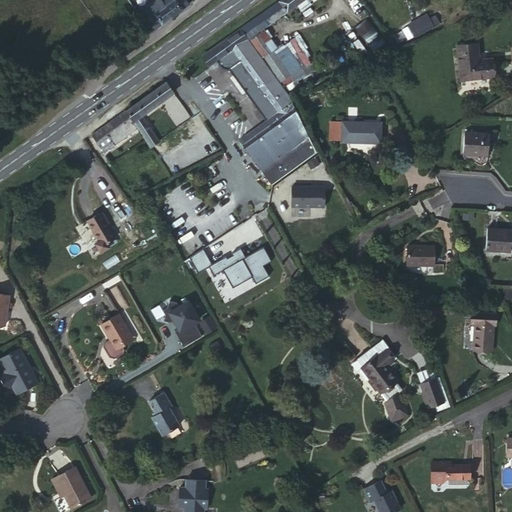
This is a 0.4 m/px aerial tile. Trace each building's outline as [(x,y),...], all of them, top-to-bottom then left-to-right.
[(155,0),(137,13),(150,32),(172,16),(161,0),(155,0)] [(161,0),(172,16),(188,4),(185,0),(161,0)] [(280,0),(243,27),(250,37),(260,30),(295,5),(301,12),(311,5),(308,1),(309,0),(280,0)] [(426,15),(409,25),(416,37),(439,23),(435,16),(429,20),(426,15)] [(368,17),(353,27),(371,53),(386,42),(368,17)] [(317,152),(288,96),(265,63),(241,29),(209,50),(216,61),(217,60),(220,63),(223,68),(228,70),(249,99),(266,120),(239,140),(271,184),(317,152)] [(260,30),(250,37),(282,81),(290,75),(272,49),(273,49),(260,30)] [(480,64),(479,60),(478,44),(457,46),(461,80),(493,77),(492,58),(485,59),(485,63),(480,64)] [(216,61),(209,50),(202,55),(209,65),(212,63),(216,61)] [(174,93),(166,82),(126,111),(138,127),(150,147),(159,141),(142,115),(174,93)] [(138,127),(126,111),(86,139),(98,155),(138,127)] [(342,121),(342,140),(360,140),(359,143),(380,143),(381,122),(342,121)] [(464,133),(463,154),(470,154),(470,162),(477,162),(480,165),(482,165),(484,164),(486,163),(487,160),(489,134),(481,133),(481,135),(472,134),(472,133),(464,133)] [(324,210),(324,187),(290,187),(290,209),(324,210)] [(100,214),(87,222),(100,242),(95,244),(100,253),(109,248),(107,243),(115,239),(105,224),(108,223),(102,213),(100,215),(100,214)] [(496,229),(487,228),(486,249),(510,251),(511,230),(504,229),(504,231),(496,230),(496,229)] [(434,246),(407,245),(407,264),(433,265),(434,246)] [(212,267),(202,250),(187,259),(197,276),(207,269),(212,279),(223,273),(232,290),(251,279),(255,286),(268,279),(262,267),(271,263),(263,249),(245,259),(240,251),(212,267)] [(0,294),(0,324),(5,325),(9,296),(0,294)] [(176,303),(169,301),(163,323),(169,324),(171,323),(184,348),(202,337),(197,327),(201,325),(189,302),(179,307),(176,303)] [(495,325),(496,314),(471,312),(471,323),(475,324),(475,323),(493,325),(495,325)] [(102,325),(109,337),(115,348),(132,337),(119,315),(102,325)] [(492,339),(493,325),(475,323),(475,324),(473,349),(489,350),(489,342),(489,340),(492,339)] [(115,348),(109,337),(106,338),(114,352),(134,340),(132,337),(115,348)] [(378,343),(393,360),(396,358),(382,340),(378,343)] [(363,367),(362,368),(370,378),(370,382),(374,388),(379,389),(387,401),(385,401),(392,419),(407,414),(398,392),(402,389),(395,381),(397,380),(386,366),(393,360),(378,343),(357,359),(363,367)] [(20,350),(0,359),(0,362),(6,375),(1,378),(7,390),(12,387),(17,395),(38,384),(33,374),(31,375),(27,368),(29,367),(20,350)] [(419,372),(423,382),(437,377),(433,367),(419,372)] [(420,383),(428,408),(435,405),(438,411),(451,406),(444,386),(440,387),(437,377),(423,382),(420,383)] [(165,394),(162,395),(170,409),(173,408),(165,394)] [(170,409),(162,395),(149,403),(156,413),(158,416),(155,418),(153,419),(164,436),(180,426),(170,409)] [(442,481),(446,478),(469,478),(470,464),(446,464),(446,461),(431,461),(431,481),(442,481)] [(53,481),(60,495),(63,493),(65,497),(72,509),(91,499),(75,468),(53,481)] [(381,480),(364,488),(371,501),(375,499),(380,511),(392,511),(401,508),(391,490),(387,492),(381,480)] [(204,483),(185,481),(184,488),(178,487),(176,508),(185,508),(184,511),(201,511),(202,510),(205,510),(206,490),(204,490),(204,483)]
